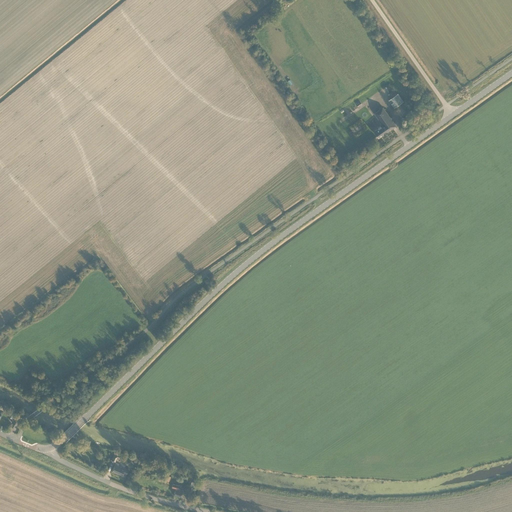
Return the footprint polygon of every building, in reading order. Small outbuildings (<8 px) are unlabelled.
[(391,103),(394,108),(404,101),(398,93),(388,100),(389,100),(391,99),(393,102),(391,103)] [(379,138),(396,125),(383,107),(375,113),(383,125),(374,131),(379,138)] [(14,415),(11,422),(18,425),(21,418),(14,415)] [(112,471),(116,472),(121,475),(122,474),(125,475),(128,468),(125,467),(124,468),(118,465),(119,463),(116,462),(112,471)] [(183,490),(178,489),(179,485),(173,483),(172,487),(176,488),(174,494),(182,496),(183,490)]
